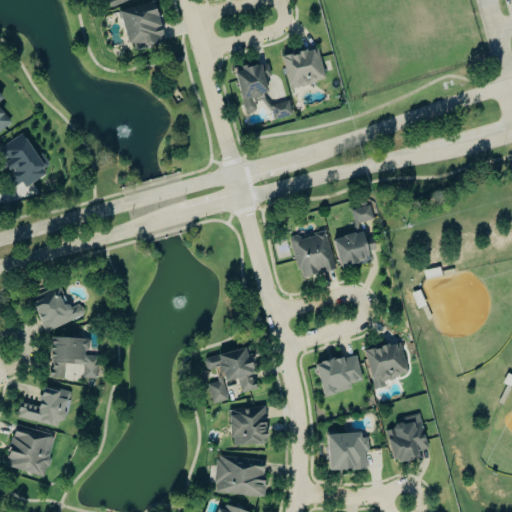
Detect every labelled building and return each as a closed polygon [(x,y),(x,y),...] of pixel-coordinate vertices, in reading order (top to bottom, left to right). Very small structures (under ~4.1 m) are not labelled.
[(119,11),(129,49),(163,40),(153,3),(119,11)] [(282,58),(290,89),(326,80),(318,49),(282,58)] [(235,70),(244,114),(257,112),(254,97),(268,94),(264,77),(271,76),(268,63),(235,70)] [(0,131),(11,120),(0,108),(0,97),(1,96),(0,95),(0,131)] [(275,120),(293,115),(289,100),(271,106),(275,120)] [(36,155),(23,133),(0,146),(0,152),(11,172),(8,174),(15,186),(22,181),(25,187),(47,174),(43,168),(49,164),(42,152),(36,155)] [(374,219),(370,205),(351,209),(354,224),(374,219)] [(326,231),(301,237),(300,234),(290,237),(300,277),(318,273),(317,272),(335,268),(326,231)] [(340,267),(370,260),(367,251),(375,249),(373,239),(365,241),(362,231),(333,238),(340,267)] [(31,299),(45,332),(85,314),(81,303),(69,308),(60,286),(31,299)] [(89,339),(52,336),(49,376),(64,378),(66,363),(84,364),(83,377),(97,378),(99,356),(87,355),(89,339)] [(373,389),(386,386),(385,379),(408,373),(400,341),(364,350),(373,389)] [(204,356),(207,370),(216,368),(219,381),(208,383),(212,403),(228,400),(224,380),(238,377),(241,392),(255,389),(246,347),(204,356)] [(324,396),(351,388),(350,384),(363,380),(355,353),(315,364),(324,396)] [(60,426),(65,402),(69,403),(72,392),(42,386),(38,406),(20,402),(16,417),(60,426)] [(231,444),(266,444),(266,407),(230,408),(231,444)] [(385,424),(393,460),(429,452),(421,417),(385,424)] [(45,476),(55,434),(15,425),(5,466),(45,476)] [(366,469),(366,452),(369,451),(368,437),(360,437),(360,432),(327,433),(328,469),(366,469)] [(215,492),(263,496),(266,460),(218,455),(215,492)] [(246,511),(217,503),(214,511),(246,511)]
